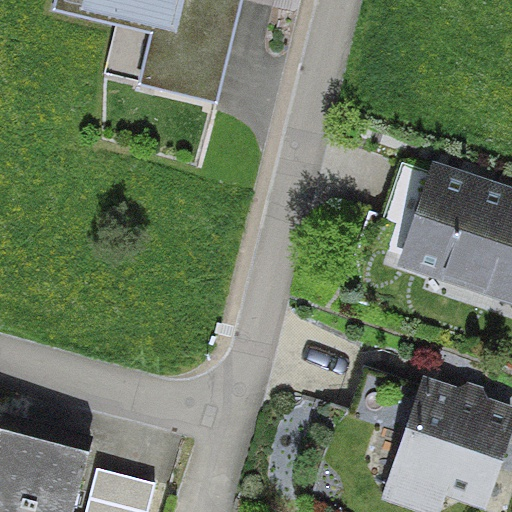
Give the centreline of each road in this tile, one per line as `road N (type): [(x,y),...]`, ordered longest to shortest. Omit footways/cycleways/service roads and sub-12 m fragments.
road 1 (residential): [(233,406),(332,0)]
road 2 (residential): [(233,406),(182,407),(0,357)]
